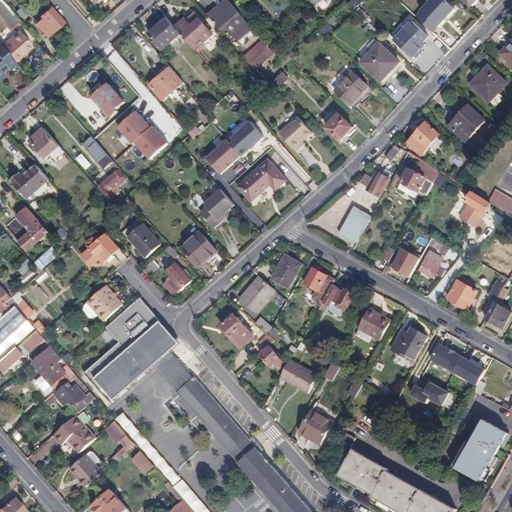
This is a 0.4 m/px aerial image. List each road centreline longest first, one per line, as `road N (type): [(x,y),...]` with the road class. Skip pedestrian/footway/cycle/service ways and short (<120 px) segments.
road 1 (residential): [(285,228),(177,321),(321,490),(358,511)]
road 2 (residential): [(511,0),(285,228)]
road 3 (residential): [(511,358),(285,228)]
road 4 (residential): [(93,43),(0,126)]
